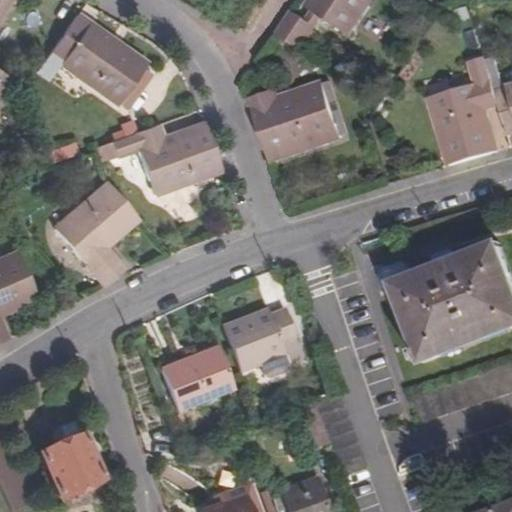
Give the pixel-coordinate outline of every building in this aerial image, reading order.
[(347,34),(369,0),(309,0),(305,6),(347,34)] [(293,11),(277,35),(298,49),(314,26),(293,11)] [(45,55),(58,64),(116,106),(141,69),(113,48),(111,51),(105,47),(110,40),(74,14),(45,55)] [(47,80),(58,64),(45,55),(34,70),(47,80)] [(500,105),(496,93),(485,56),(471,61),(478,83),(434,96),(455,166),(498,153),(488,119),(482,121),(479,111),(500,105)] [(149,74),(141,69),(116,106),(124,112),(149,74)] [(0,95),(10,81),(0,74),(0,95)] [(451,76),(425,84),(429,96),(455,87),(451,76)] [(248,98),(269,160),(341,136),(323,83),(291,94),(294,104),(282,108),(276,90),(248,98)] [(511,133),(511,86),(508,88),(508,89),(496,93),(500,105),(508,135),(511,133)] [(218,172),(204,132),(174,142),(175,145),(167,148),(159,125),(111,141),(117,159),(137,152),(153,195),(218,172)] [(101,244),(132,215),(107,187),(50,241),(96,291),(117,273),(93,248),(99,241),(101,244)] [(17,252),(0,258),(0,339),(6,338),(0,324),(0,304),(1,306),(33,294),(17,252)] [(441,356),(483,339),(504,331),(505,335),(511,332),(511,288),(499,254),(455,270),(448,252),(427,260),(434,279),(411,288),(404,268),(379,277),(387,297),(393,295),(416,355),(415,355),(419,366),(421,366),(421,368),(442,360),(441,356)] [(238,327),(268,315),(265,309),(235,321),(238,327)] [(276,312),(293,359),(299,357),(282,310),(276,312)] [(293,359),(276,312),(268,315),(238,327),(235,321),(220,327),(237,372),(281,355),(284,363),(293,359)] [(215,351),(159,371),(173,410),(229,390),(215,351)] [(422,427),(511,396),(511,368),(413,402),(422,427)] [(337,395),(311,406),(339,482),(366,472),(337,395)] [(67,443),(85,436),(80,423),(63,429),(67,443)] [(23,485),(26,483),(4,433),(0,434),(0,490),(2,494),(23,485)] [(85,436),(67,443),(40,453),(59,498),(102,481),(85,436)] [(9,511),(35,502),(26,483),(23,485),(2,494),(9,511)] [(325,511),(315,484),(283,495),(289,511),(325,511)] [(219,508),(208,511),(262,511),(253,486),(216,501),(219,508)]
